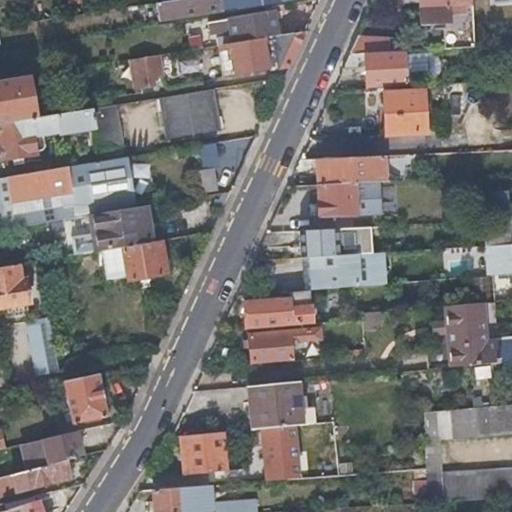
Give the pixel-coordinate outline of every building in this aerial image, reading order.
[(156,21),(234,8),(232,0),(168,0),(153,3),(156,21)] [(232,0),(234,8),(234,9),(280,2),(279,0),(232,0)] [(447,23),(447,5),(418,6),(419,24),(447,23)] [(447,5),(447,23),(469,22),(469,5),(447,5)] [(230,30),(231,35),(232,42),(264,37),(272,36),(276,35),(272,12),(228,18),(230,30)] [(214,32),(230,30),(228,18),(205,22),(206,27),(207,33),(214,32)] [(470,47),(469,22),(447,23),(448,48),(470,47)] [(277,67),(288,65),(304,31),(276,35),(272,36),(277,67)] [(216,45),(232,42),(231,35),(215,37),(216,45)] [(190,49),(202,47),(201,37),(188,39),(190,49)] [(232,42),(216,45),(217,49),(222,48),(222,50),(229,49),(234,78),(255,75),(254,70),(268,68),(264,37),(232,42)] [(383,39),(354,40),(348,52),(359,52),(363,52),(383,51),(383,39)] [(222,48),(217,49),(221,80),(234,78),(229,49),(222,50),(222,48)] [(365,88),(404,86),(404,79),(437,78),(441,70),(440,61),(436,54),(403,55),(402,50),(383,51),(363,52),(365,88)] [(348,52),(341,68),(360,67),(359,52),(348,52)] [(153,55),(129,59),(133,88),(149,86),(147,76),(157,75),(153,55)] [(0,79),(0,122),(34,117),(27,75),(0,79)] [(219,128),(213,88),(158,97),(165,137),(219,128)] [(383,135),(423,133),(421,92),(382,94),(383,135)] [(93,128),(96,149),(122,145),(115,104),(89,108),(93,128)] [(58,135),(93,128),(89,108),(34,117),(0,122),(0,159),(1,159),(29,155),(35,154),(34,151),(41,150),(44,146),(42,135),(58,132),(58,135)] [(222,143),(204,144),(205,168),(223,167),(222,143)] [(29,155),(1,159),(2,166),(31,161),(29,155)] [(0,229),(74,217),(91,214),(133,207),(131,194),(133,194),(130,175),(128,175),(124,176),(122,160),(126,160),(125,156),(1,177),(0,177),(0,229)] [(382,157),(315,160),(317,185),(378,182),(383,181),(382,157)] [(378,182),(317,185),(316,185),(318,217),(379,214),(378,182)] [(489,220),(507,219),(505,191),(488,192),(488,205),(489,217),(489,220)] [(91,214),(97,251),(108,249),(154,241),(148,205),(133,207),(91,214)] [(97,251),(91,214),(74,217),(80,254),(97,251)] [(509,244),(511,243),(511,218),(507,219),(489,220),(483,220),(485,246),(509,244)] [(369,227),(298,231),(300,257),(309,256),(355,254),(371,253),(369,227)] [(165,273),(160,240),(154,241),(108,249),(113,282),(137,278),(138,279),(152,277),(152,275),(165,273)] [(511,269),(509,244),(485,246),(487,271),(511,269)] [(355,254),(309,256),(311,290),(376,284),(375,269),(356,270),(355,254)] [(68,256),(39,261),(42,275),(71,270),(68,256)] [(0,271),(6,305),(7,313),(27,310),(26,303),(28,303),(25,283),(22,280),(19,281),(16,264),(0,267),(0,271)] [(492,301),(491,275),(487,276),(480,276),(482,302),(492,301)] [(277,298),(242,300),(245,328),(310,323),(307,290),(289,292),(289,297),(277,298)] [(497,363),(495,343),(484,344),(481,302),(443,305),(446,338),(438,339),(440,369),(490,364),(497,363)] [(361,313),(362,319),(362,327),(382,325),(381,311),(361,313)] [(49,317),(26,322),(31,347),(53,343),(49,317)] [(250,364),(290,360),(289,342),(321,339),(320,329),(248,335),(250,364)] [(511,340),(495,341),(495,343),(497,363),(511,362),(511,340)] [(107,415),(98,374),(62,381),(66,398),(69,413),(72,423),(107,415)] [(298,396),(297,381),(247,386),(251,429),(261,428),(293,425),(301,424),(299,407),(305,407),(304,396),(298,396)] [(69,413),(66,398),(57,401),(60,415),(69,413)] [(423,436),(424,468),(424,479),(425,493),(425,503),(511,497),(511,469),(440,474),(438,440),(511,432),(511,404),(494,406),(493,405),(421,412),(423,436)] [(305,407),(299,407),(301,424),(313,423),(311,406),(305,407)] [(293,425),(261,428),(266,480),(274,480),(298,478),(293,425)] [(222,431),(180,435),(183,474),(225,471),(222,431)] [(65,460),(81,456),(75,432),(22,444),(28,469),(65,460)] [(10,474),(14,490),(14,491),(69,477),(65,460),(28,469),(10,474)] [(10,474),(0,476),(0,485),(2,493),(14,490),(10,474)] [(425,493),(424,479),(412,480),(412,494),(425,493)] [(209,485),(152,489),(153,511),(256,511),(256,500),(210,502),(209,485)] [(43,511),(39,499),(3,511),(43,511)]
